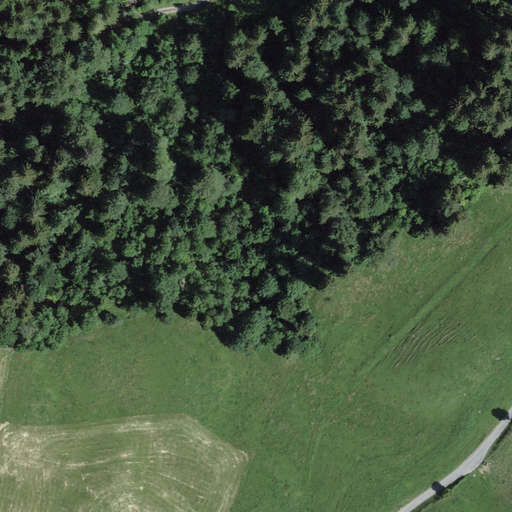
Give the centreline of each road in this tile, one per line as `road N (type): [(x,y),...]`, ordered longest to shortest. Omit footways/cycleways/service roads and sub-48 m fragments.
road 1 (track): [(0,37),(84,32),(197,0)]
road 2 (unclassified): [(404,511),(472,460),(511,412)]
